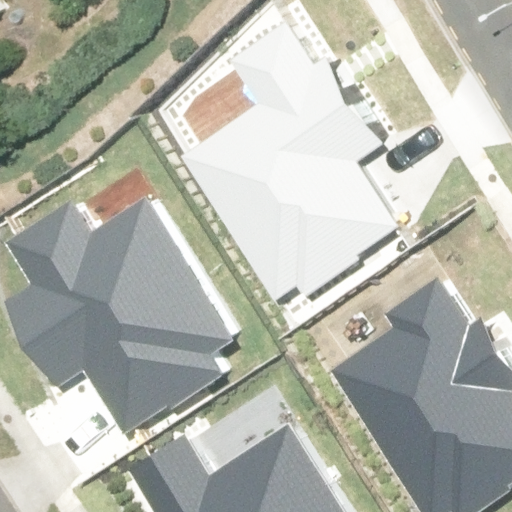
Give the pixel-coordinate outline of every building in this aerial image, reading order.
[(0,0),(0,26),(22,8),(14,0),(0,0)] [(423,206),(307,25),(251,61),(273,96),(187,151),(280,297),(423,206)] [(239,336),(157,208),(102,243),(77,203),(15,242),(41,282),(16,298),(67,378),(91,363),(133,429),(227,370),(215,351),(239,336)] [(407,333),(345,373),(434,511),(473,511),(511,487),(511,351),(497,328),(489,333),(453,277),(395,314),(407,333)] [(195,437),(140,472),(165,511),(351,511),(300,433),(224,481),(195,437)]
